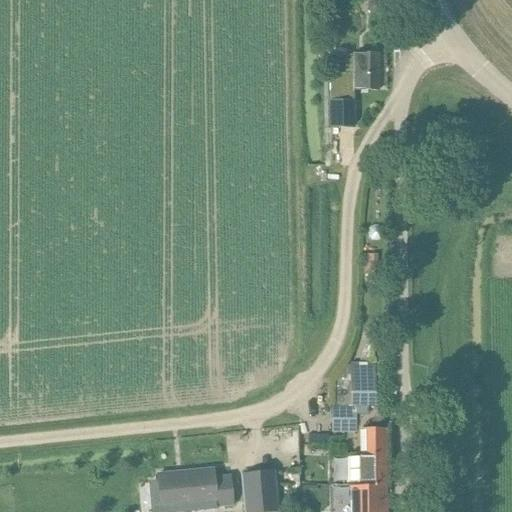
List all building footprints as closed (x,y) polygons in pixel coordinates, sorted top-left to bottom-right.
[(373,0),(366,4),(366,12),(373,16),(380,12),(380,4),(373,0)] [(329,74),(328,102),(350,102),(352,102),(352,91),(353,91),(353,92),(378,92),(379,58),(354,58),(353,75),(329,74)] [(447,180),(446,162),(432,162),(432,180),(447,180)] [(376,241),(379,240),(380,238),(381,236),(382,234),(381,231),(380,229),(379,227),(376,226),(374,226),(371,227),(369,228),(368,230),(367,232),(367,235),(368,237),(369,239),(371,241),(374,241),(376,241)] [(361,255),(360,274),(376,274),(377,256),(361,255)] [(349,407),(355,407),(375,406),(374,366),(347,366),(349,404),(349,407)] [(356,432),(355,407),(349,407),(349,404),(330,404),(330,433),(356,432)] [(349,487),(386,486),(385,430),(360,430),(361,454),(348,454),(349,487)] [(213,479),(212,471),(157,476),(159,507),(212,502),(213,508),(231,506),(229,478),(213,479)] [(243,511),(275,511),(273,474),(241,477),(243,511)] [(386,511),(386,486),(349,487),(348,487),(348,511),(386,511)]
